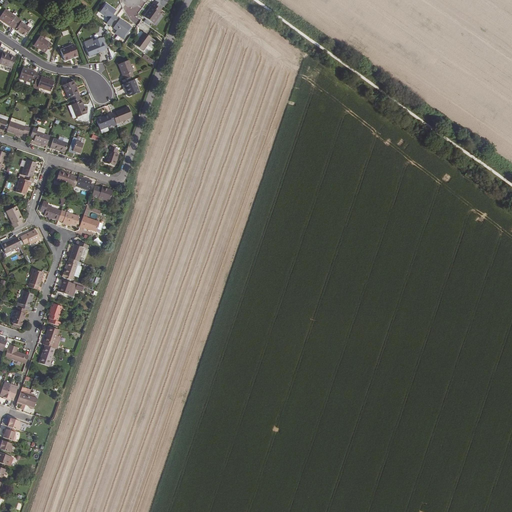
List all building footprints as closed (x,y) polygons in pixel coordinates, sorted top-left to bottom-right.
[(154,0),(155,0),(153,3),(159,7),(161,9),(163,6),(167,0),(154,0)] [(110,26),(116,17),(113,15),(116,11),(106,3),(99,12),(109,20),(106,24),(110,26)] [(159,7),(153,3),(143,17),(154,24),(161,14),(159,13),(162,10),(161,9),(159,7)] [(5,9),(0,16),(0,19),(12,28),(18,18),(5,9)] [(131,27),(116,17),(110,26),(116,30),(115,33),(123,39),(131,27)] [(21,20),(18,18),(12,28),(25,36),(30,29),(20,22),(21,20)] [(131,27),(123,39),(124,40),(132,28),(131,27)] [(157,42),(143,32),(134,45),(143,51),(147,45),(152,49),(157,42)] [(51,44),(40,36),(34,45),(45,53),(51,44)] [(95,45),(86,48),(89,57),(105,50),(105,49),(101,39),(100,38),(93,41),(95,45)] [(93,39),(84,43),(86,48),(95,45),(93,41),(93,39)] [(74,44),(60,50),(64,61),(78,55),(74,44)] [(15,57),(0,52),(0,64),(11,68),(15,57)] [(128,60),(118,64),(120,69),(121,69),(123,76),(124,76),(125,79),(130,77),(133,76),(131,72),(133,72),(128,60)] [(38,73),(23,68),(19,79),(31,83),(32,81),(35,82),(37,76),(38,73)] [(54,81),(37,76),(35,82),(33,88),(37,89),(37,87),(50,92),(54,81)] [(125,79),(122,80),(128,97),(139,93),(134,80),(131,81),(130,77),(125,79)] [(73,81),(63,85),(68,98),(70,97),(71,101),(79,97),(75,87),(76,87),(73,81)] [(71,101),(70,101),(72,105),(68,106),(74,119),(86,114),(80,97),(79,97),(71,101)] [(128,107),(112,113),(116,124),(132,117),(128,107)] [(107,127),(116,124),(112,113),(96,119),(101,133),(109,130),(107,127)] [(11,118),(10,121),(24,126),(26,123),(11,118)] [(23,134),(27,135),(30,128),(10,121),(6,131),(22,137),(23,134)] [(33,141),(46,145),(49,136),(44,134),(37,132),(37,129),(33,128),(30,137),(34,138),(33,141)] [(76,152),(80,154),(83,144),(76,141),(77,138),(73,137),(68,151),(72,153),(72,151),(76,152)] [(64,153),(68,143),(67,143),(63,142),(53,138),(50,148),(64,153)] [(105,163),(114,166),(118,154),(117,154),(118,149),(110,147),(105,163)] [(34,172),(32,171),(35,163),(26,160),(21,175),(25,176),(24,179),(32,182),(34,179),(32,178),(34,172)] [(56,181),(71,186),(74,176),(59,171),(56,181)] [(80,188),(88,191),(90,185),(91,181),(78,176),(78,177),(74,176),(71,186),(74,188),(75,186),(80,188)] [(15,192),(25,196),(29,185),(30,186),(31,182),(24,179),(20,178),(15,192)] [(91,195),(109,201),(113,191),(102,187),(101,188),(94,186),(91,195)] [(57,220),(61,211),(47,206),(48,202),(43,201),(40,211),(45,213),(44,216),(57,220)] [(21,221),(23,220),(16,206),(6,211),(12,224),(11,225),(13,228),(23,224),(21,221)] [(101,211),(92,208),(87,206),(86,206),(85,209),(89,210),(100,214),(101,211)] [(70,225),(76,227),(77,224),(79,218),(79,216),(61,211),(57,220),(63,222),(70,225)] [(99,223),(86,218),(87,215),(83,214),(79,227),(88,230),(89,229),(90,230),(96,232),(97,229),(101,230),(103,224),(99,223)] [(29,244),(40,239),(35,230),(20,237),(24,245),(29,242),(29,244)] [(5,253),(21,246),(17,237),(1,245),(5,253)] [(93,242),(101,246),(103,241),(96,237),(93,242)] [(77,261),(78,262),(83,248),(87,249),(88,245),(86,244),(78,242),(77,246),(74,244),(69,258),(77,261)] [(63,277),(72,281),(77,265),(76,265),(77,261),(69,258),(68,262),(66,269),(64,273),(63,277)] [(28,287),(38,290),(42,278),(44,273),(33,270),(28,287)] [(58,292),(69,295),(73,284),(62,280),(61,284),(58,292)] [(26,309),(28,310),(34,295),(24,291),(19,303),(17,303),(16,306),(17,307),(26,309)] [(48,323),(56,325),(59,326),(60,322),(57,321),(62,307),(52,303),(49,314),(50,314),(48,318),(50,319),(48,323)] [(23,322),(23,321),(24,317),(25,314),(24,313),(26,309),(17,307),(16,310),(15,310),(12,319),(13,319),(12,323),(13,323),(20,326),(22,326),(23,322)] [(55,349),(56,349),(60,337),(57,336),(59,330),(49,327),(43,344),(45,345),(55,349)] [(26,364),(28,356),(16,352),(17,348),(9,345),(5,357),(26,364)] [(38,363),(49,367),(55,349),(45,345),(38,363)] [(4,382),(0,395),(0,396),(3,397),(2,398),(6,400),(11,384),(4,382)] [(11,384),(6,400),(9,401),(10,400),(13,401),(18,387),(11,384)] [(20,393),(17,403),(20,404),(20,403),(22,404),(20,408),(24,410),(25,405),(30,393),(26,392),(25,392),(20,393)] [(30,393),(25,405),(30,407),(30,408),(33,409),(37,398),(33,394),(30,393)] [(19,421),(9,418),(7,421),(9,421),(8,423),(7,426),(19,431),(20,426),(19,421)] [(4,433),(2,437),(14,441),(16,438),(15,432),(4,429),(3,432),(4,433)] [(0,444),(0,449),(11,453),(12,449),(11,444),(0,440),(0,441),(0,443),(0,444)] [(0,462),(7,465),(10,456),(0,453),(0,462)]
